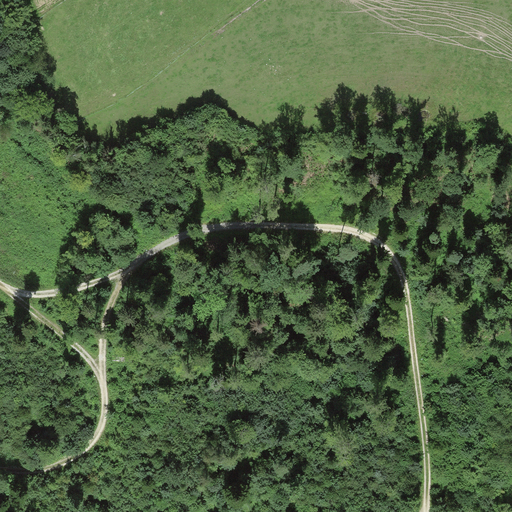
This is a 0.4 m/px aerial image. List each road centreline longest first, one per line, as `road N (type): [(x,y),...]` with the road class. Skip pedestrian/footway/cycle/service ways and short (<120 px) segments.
road 1 (track): [(0,286),(41,295),(71,289),(123,273),(190,231),(272,223),(352,231),(379,242),(405,281),(426,511)]
road 2 (track): [(123,273),(101,329),(102,407),(93,441),(74,461),(32,472),(0,468)]
road 3 (track): [(99,374),(9,291)]
